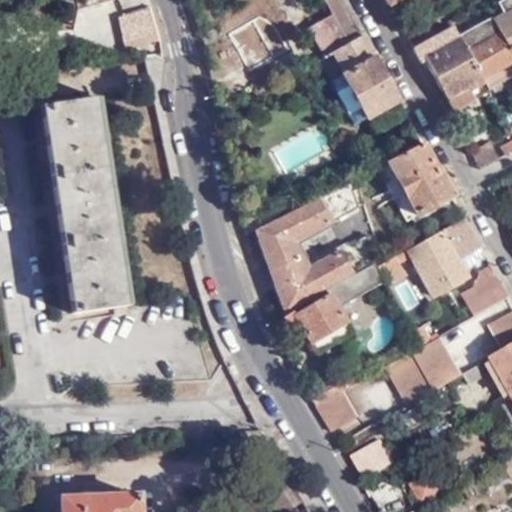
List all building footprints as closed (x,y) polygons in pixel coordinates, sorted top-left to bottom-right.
[(360,37),(339,0),(321,0),(330,15),(306,29),(322,58),(329,54),(360,37)] [(502,13),(491,19),(511,54),(511,0),(498,0),(496,1),(502,13)] [(153,9),(118,12),(122,50),(157,47),(153,9)] [(459,37),(476,67),(489,88),(502,82),(495,71),(511,61),(511,54),(491,19),(459,37)] [(413,49),(420,61),(423,61),(445,98),(467,86),(473,100),(488,92),(476,67),(459,37),(453,27),(413,49)] [(406,37),(411,46),(426,36),(422,28),(406,37)] [(398,102),(360,37),(329,54),(341,77),(339,77),(363,120),(398,102)] [(511,61),(495,71),(502,82),(511,76),(511,61)] [(467,86),(445,98),(453,110),(473,100),(467,86)] [(99,98),(44,106),(49,141),(59,210),(69,280),(75,314),(130,307),(99,98)] [(511,139),(500,147),(504,155),(511,150),(511,139)] [(488,141),(470,151),(479,169),(498,158),(488,141)] [(452,198),(421,143),(384,162),(414,218),(452,198)] [(353,178),(272,220),(255,229),(281,317),(381,261),(372,236),(306,270),(296,241),(362,206),(353,178)] [(264,205),(241,215),(245,234),(255,229),(272,220),(264,205)] [(480,249),(463,219),(374,270),(378,279),(409,260),(432,301),(466,280),(457,264),(480,249)] [(459,296),(471,318),(507,298),(488,263),(479,269),(481,273),(477,276),(481,283),(459,296)] [(378,279),(374,270),(291,318),(289,315),(280,321),(285,329),(290,327),(302,349),(344,325),(332,304),(378,279)] [(511,314),(489,326),(502,352),(511,346),(511,314)] [(417,349),(384,368),(406,406),(445,384),(459,376),(437,337),(417,349)] [(511,346),(502,352),(490,359),(511,399),(511,346)] [(341,391),(356,384),(346,367),(305,391),(314,407),(341,391)] [(341,391),(314,407),(329,432),(356,416),(341,391)] [(505,413),(501,406),(491,411),(494,418),(505,413)] [(491,411),(471,423),(475,431),(495,420),(494,418),(491,411)] [(261,427),(224,429),(274,511),(283,511),(305,500),(261,427)] [(395,464),(382,440),(355,455),(367,479),(395,464)] [(511,457),(503,463),(511,478),(511,457)] [(140,511),(140,492),(62,495),(62,511),(140,511)]
